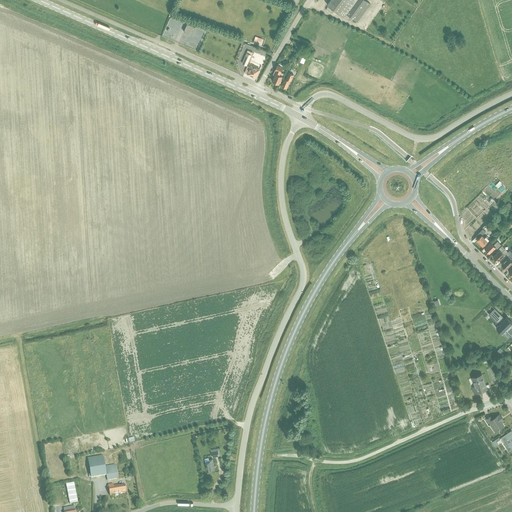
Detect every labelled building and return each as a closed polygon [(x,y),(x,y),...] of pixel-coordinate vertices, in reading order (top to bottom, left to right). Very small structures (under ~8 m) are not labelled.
[(347,14),(354,20),(367,2),(364,0),(330,0),(327,5),(344,17),(347,14)] [(192,35),(195,28),(187,24),(183,32),(192,35)] [(242,64),(246,66),(252,53),(247,51),(242,64)] [(256,78),(259,70),(260,69),(251,65),(249,68),(247,67),(244,73),(248,75),(256,78)] [(281,72),(283,67),(277,65),(275,70),(273,74),(275,75),(272,81),(275,82),(274,83),(277,85),(278,84),(279,84),(282,76),(283,73),(281,72)] [(285,78),(281,85),(282,86),(282,87),(285,88),(285,87),(286,88),(290,80),(291,81),(294,75),(288,72),(285,78)] [(483,245),(487,241),(489,239),(488,238),(488,237),(487,235),(484,238),(482,235),(486,231),(483,229),(476,236),(478,238),(477,239),(483,245)] [(497,241),(496,243),(494,244),(491,242),(485,248),(490,252),(494,248),(494,249),(496,247),(497,248),(500,244),(497,241)] [(504,255),(506,254),(508,256),(511,252),(510,251),(508,252),(502,246),(496,251),(497,252),(493,256),(496,259),(498,261),(504,255)] [(511,260),(511,261),(510,260),(511,259),(510,257),(511,255),(511,252),(508,256),(506,257),(508,258),(501,264),(504,266),(503,267),(505,269),(505,268),(506,269),(511,263),(511,260)] [(495,309),(490,314),(496,320),(499,324),(500,324),(497,327),(498,328),(498,329),(502,334),(506,330),(511,335),(511,334),(511,325),(511,323),(511,322),(508,318),(507,320),(505,319),(499,312),(499,313),(496,310),(495,309)] [(475,393),(487,388),(482,374),(472,378),(476,387),(473,388),(475,393)] [(487,418),(492,427),(494,426),(497,430),(495,431),(504,426),(501,421),(502,421),(500,418),(502,417),(500,414),(492,419),(490,416),(489,417),(487,418)] [(510,432),(501,438),(505,444),(509,450),(511,448),(511,435),(511,434),(511,432),(511,431),(510,432)] [(219,456),(217,448),(210,450),(212,457),(219,456)] [(107,481),(117,479),(115,465),(104,467),(102,456),(87,459),(91,478),(106,475),(107,481)] [(205,462),(207,471),(215,470),(212,459),(209,459),(209,461),(205,462)] [(72,483),(66,484),(69,504),(75,503),(77,503),(73,483),(72,483)] [(109,496),(126,493),(124,484),(113,486),(113,484),(108,485),(109,496)]
